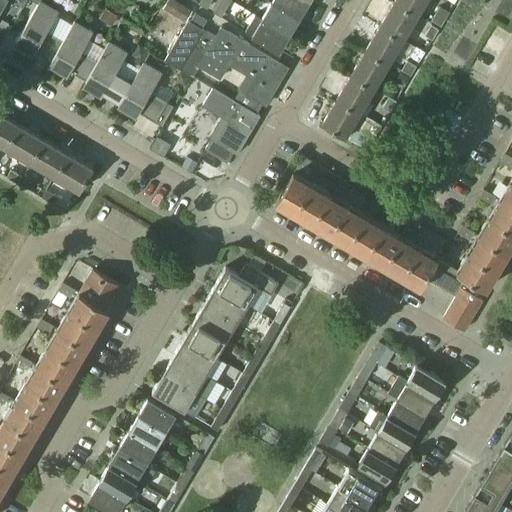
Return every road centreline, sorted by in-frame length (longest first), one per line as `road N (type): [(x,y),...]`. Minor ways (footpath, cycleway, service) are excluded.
road 1 (residential): [(279,120),(408,196),(432,187),(511,51)]
road 2 (residential): [(510,373),(224,210)]
road 3 (residential): [(40,511),(53,491),(53,457),(83,402),(112,395),(178,283)]
road 4 (residential): [(224,210),(0,79)]
road 5 (residential): [(0,300),(31,247),(89,232),(178,283)]
road 6 (residential): [(428,511),(510,373)]
road 7 (residential): [(279,120),(353,0)]
